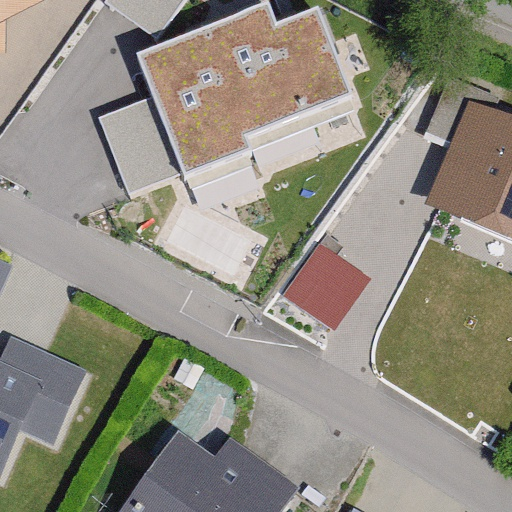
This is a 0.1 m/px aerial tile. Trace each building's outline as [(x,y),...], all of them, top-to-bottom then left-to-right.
[(0,0),(0,54),(1,55),(2,15),(27,0),(0,0)] [(107,0),(105,3),(164,35),(183,0),(107,0)] [(264,17),(140,65),(186,183),(250,161),(243,145),(348,103),(317,22),(273,36),(264,17)] [(511,127),(485,117),(450,209),(511,232),(511,127)] [(335,326),(371,275),(320,239),(284,290),(335,326)] [(0,478),(24,427),(55,442),(84,382),(0,342),(0,286),(5,276),(0,273),(0,478)] [(145,511),(268,511),(187,454),(145,511)]
